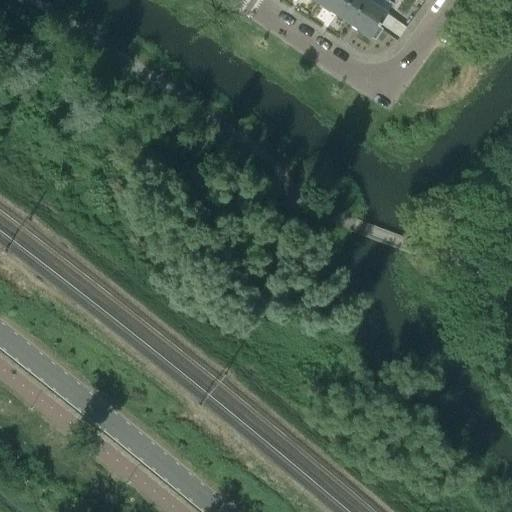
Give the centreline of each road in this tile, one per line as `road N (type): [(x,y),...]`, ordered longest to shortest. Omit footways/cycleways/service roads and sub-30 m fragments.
road 1 (tertiary): [(222,511),(0,334)]
road 2 (residential): [(449,0),(387,83),(240,0)]
